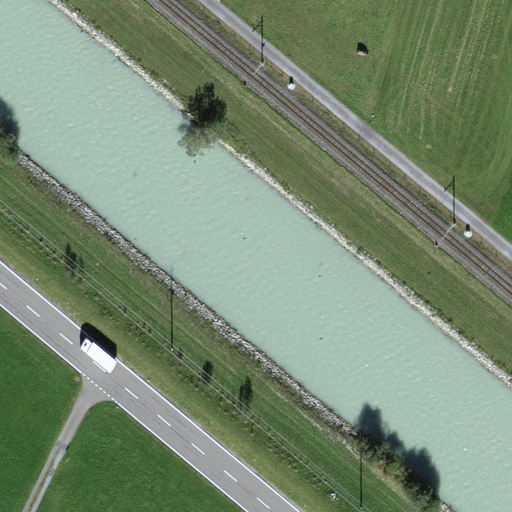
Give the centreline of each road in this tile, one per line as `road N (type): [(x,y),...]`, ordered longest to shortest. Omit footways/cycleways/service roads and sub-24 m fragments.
road 1 (track): [(511,256),(205,0)]
road 2 (primary): [(0,282),(274,511)]
road 3 (track): [(28,511),(106,371)]
